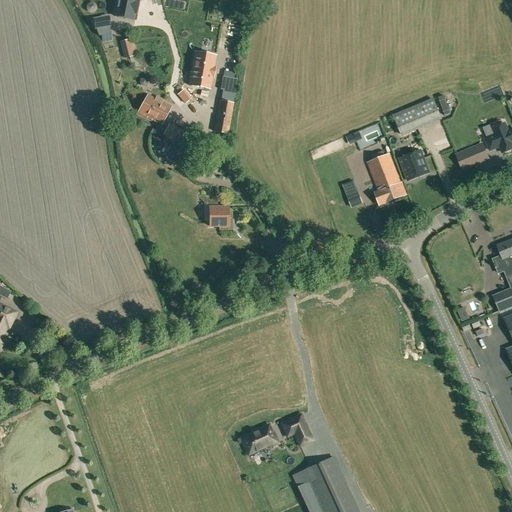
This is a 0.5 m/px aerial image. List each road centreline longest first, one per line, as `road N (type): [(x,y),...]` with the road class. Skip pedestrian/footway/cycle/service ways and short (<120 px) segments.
road 1 (tertiary): [(0,403),(355,252),(405,257)]
road 2 (tertiary): [(511,473),(423,278),(405,257)]
road 3 (unknown): [(323,265),(223,152)]
road 4 (residential): [(405,257),(439,221),(511,186)]
